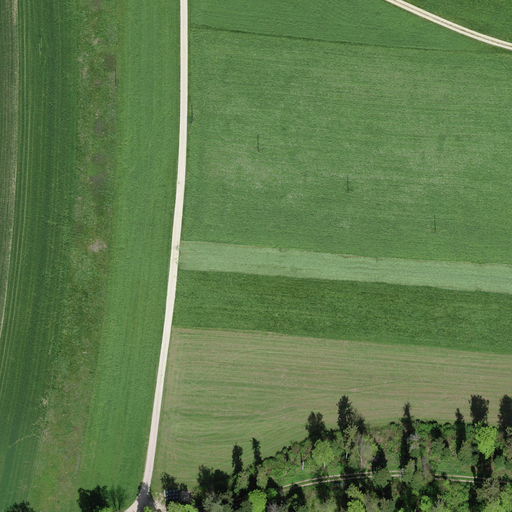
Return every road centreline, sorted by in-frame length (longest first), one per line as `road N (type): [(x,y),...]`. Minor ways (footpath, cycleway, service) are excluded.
road 1 (track): [(131,511),(144,490),(168,319),(184,127),(183,0)]
road 2 (track): [(138,505),(205,506),(350,473),(511,486)]
road 3 (track): [(395,0),(511,47)]
